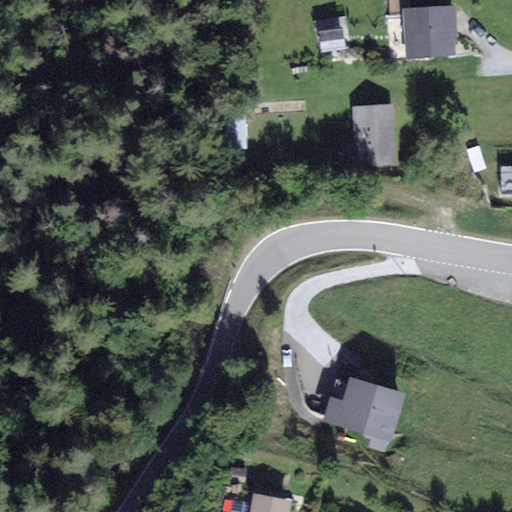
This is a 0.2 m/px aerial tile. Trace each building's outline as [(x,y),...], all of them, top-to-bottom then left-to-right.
[(390,0),(391,10),(406,9),(405,0),(390,0)] [(453,9),(407,11),(409,54),(455,52),(453,9)] [(343,28),(324,32),(327,51),(347,47),(343,28)] [(391,108),(353,109),(355,164),(392,163),(391,108)] [(406,395),(355,378),(347,402),(332,397),(325,419),(390,441),(406,395)] [(288,511),(291,502),(261,496),(258,511),(240,511),(237,511),(236,511),(288,511)]
